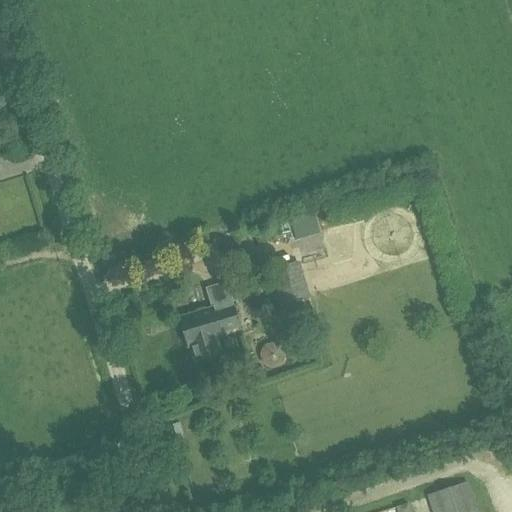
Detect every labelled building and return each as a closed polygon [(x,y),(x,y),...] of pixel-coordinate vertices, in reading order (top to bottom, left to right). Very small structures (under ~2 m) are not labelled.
[(221,244),(225,257),(255,248),(251,234),(221,244)] [(257,237),(260,246),(267,243),(264,234),(257,237)] [(243,263),(247,276),(273,268),(268,254),(243,263)] [(272,272),(283,306),(309,298),(298,264),(272,272)] [(180,317),(189,347),(192,346),(197,361),(221,353),(216,338),(222,336),(220,332),(240,326),(233,305),(213,311),(212,307),(180,317)] [(42,494),(47,511),(71,511),(99,504),(93,480),(42,494)] [(427,496),(432,511),(478,511),(468,482),(427,496)]
